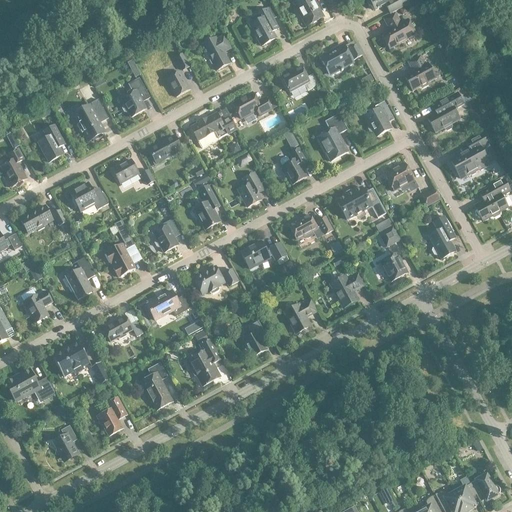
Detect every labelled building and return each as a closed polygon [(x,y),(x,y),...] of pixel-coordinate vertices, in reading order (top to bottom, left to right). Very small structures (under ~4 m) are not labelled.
[(322,18),(312,0),(300,0),(295,3),(299,12),(298,13),(301,19),(303,18),(308,27),(322,18)] [(367,0),(367,3),(369,6),(373,7),(375,11),(377,10),(378,11),(385,7),(385,8),(386,7),(389,14),(389,15),(406,6),(403,0),(367,0)] [(250,26),(262,47),(276,39),(273,33),(278,30),(279,30),(268,9),(257,15),(259,21),(250,26)] [(385,20),(388,27),(387,28),(389,31),(381,35),(389,50),(416,35),(408,21),(401,25),(395,14),(385,20)] [(216,38),(203,45),(207,53),(206,53),(212,65),(213,64),(217,71),(230,65),(223,53),(230,49),(224,37),(217,41),(216,38)] [(322,56),(319,58),(320,61),(319,65),(320,66),(320,65),(324,67),(329,75),(332,76),(341,71),(341,72),(344,71),(343,70),(351,66),(353,62),(352,62),(362,57),(356,45),(349,49),(351,53),(347,52),(343,44),(325,54),(323,53),(322,56)] [(175,58),(182,72),(190,68),(182,54),(175,58)] [(422,56),(421,57),(408,63),(411,69),(410,70),(412,73),(404,77),(413,92),(421,88),(423,88),(426,87),(427,84),(435,80),(422,56)] [(132,62),(128,64),(135,78),(140,76),(132,62)] [(313,75),(307,78),(301,68),(290,74),(291,75),(283,79),(282,78),(290,93),(304,85),(308,92),(319,86),(313,75)] [(190,91),(180,72),(166,80),(177,98),(190,91)] [(370,75),(358,81),(362,88),(374,82),(370,75)] [(126,113),(127,113),(128,112),(132,118),(146,110),(141,102),(142,100),(148,96),(139,79),(128,85),(131,91),(127,93),(127,95),(128,96),(121,100),(125,106),(123,107),(122,109),(124,113),(126,113)] [(96,80),(90,83),(94,89),(99,86),(96,80)] [(469,87),(462,91),(466,97),(473,93),(469,87)] [(240,99),(240,101),(233,105),(241,119),(243,118),(245,119),(252,115),(252,113),(258,110),(261,116),(272,110),(266,99),(259,102),(257,102),(252,94),(245,98),(244,97),(240,99)] [(457,94),(436,105),(432,108),(435,114),(427,118),(435,134),(444,129),(445,131),(448,132),(452,129),(452,127),(451,125),(459,120),(454,110),(463,105),(457,94)] [(108,118),(98,100),(91,104),(92,106),(75,116),(80,124),(78,125),(77,125),(82,135),(83,134),(82,134),(84,133),(89,141),(92,140),(93,142),(102,137),(101,135),(104,133),(98,123),(107,118),(108,118)] [(377,111),(373,113),(365,117),(370,126),(368,127),(368,129),(369,133),(372,133),(374,132),(377,138),(391,130),(387,122),(388,120),(392,117),(384,102),(375,107),(377,111)] [(49,108),(44,111),(47,117),(53,114),(49,108)] [(224,110),(190,128),(198,143),(199,142),(215,133),(219,140),(237,130),(230,118),(229,119),(224,110)] [(330,131),(321,136),(317,138),(331,163),(348,153),(342,141),(341,142),(339,138),(340,138),(339,135),(348,131),(339,115),(325,123),(330,131)] [(38,144),(49,163),(63,156),(60,149),(65,146),(65,145),(55,126),(44,133),(47,139),(38,144)] [(511,167),(491,129),(486,132),(493,144),(490,146),(506,176),(511,172),(511,167)] [(460,156),(450,162),(460,179),(469,174),(472,176),(476,174),(476,170),(488,164),(480,150),(492,143),(486,133),(466,144),(470,151),(467,152),(467,154),(461,157),(460,156)] [(181,150),(174,137),(149,151),(156,164),(181,150)] [(10,143),(10,145),(12,150),(18,147),(15,140),(10,143)] [(236,144),(229,147),(233,154),(240,151),(236,144)] [(285,158),(281,160),(280,163),(284,170),(282,170),(282,172),(284,176),(285,176),(287,175),(293,186),(307,178),(301,166),(306,163),(299,149),(290,154),(293,161),(290,163),(288,159),(285,158)] [(7,156),(10,162),(1,167),(2,168),(2,167),(6,174),(3,176),(10,188),(12,187),(13,188),(27,180),(18,164),(24,161),(18,150),(7,156)] [(139,175),(139,176),(140,177),(131,161),(112,171),(120,185),(139,175)] [(405,164),(397,169),(384,176),(394,192),(414,181),(405,164)] [(201,170),(194,173),(197,178),(204,174),(201,170)] [(154,182),(148,171),(141,175),(147,186),(154,182)] [(254,174),(248,177),(242,180),(244,184),(243,184),(242,186),(243,188),(238,191),(241,196),(240,198),(242,202),(244,202),(248,208),(261,201),(257,194),(257,191),(262,189),(254,174)] [(205,176),(198,180),(200,184),(208,180),(205,176)] [(504,180),(485,191),(478,195),(483,203),(475,207),(477,211),(476,214),(478,217),(480,218),(483,222),(490,218),(494,219),(500,216),(501,212),(507,208),(502,198),(503,196),(510,192),(504,180)] [(95,206),(97,211),(108,205),(101,191),(94,194),(88,184),(70,194),(73,199),(72,200),(71,202),(74,208),(76,209),(78,208),(81,213),(95,206)] [(199,192),(206,204),(194,211),(205,231),(221,223),(214,211),(220,208),(208,187),(199,192)] [(374,193),(367,196),(366,197),(361,188),(337,202),(347,221),(355,216),(356,217),(356,216),(363,212),(363,213),(364,213),(364,212),(371,208),(378,219),(386,214),(374,193)] [(441,200),(436,191),(423,198),(429,207),(441,200)] [(158,204),(162,212),(167,209),(163,201),(158,204)] [(46,207),(20,221),(28,235),(37,229),(38,232),(45,228),(43,226),(53,221),(46,207)] [(60,211),(53,215),(60,227),(67,223),(60,211)] [(310,216),(303,220),(289,228),(296,241),(304,237),(305,238),(307,239),(308,239),(312,237),(313,236),(313,234),(312,232),(317,229),(320,227),(325,236),(332,232),(325,218),(318,222),(319,224),(315,226),(310,216)] [(432,249),(432,251),(434,255),(436,256),(439,255),(441,260),(455,252),(451,244),(457,240),(445,217),(433,224),(438,232),(429,237),(435,248),(432,249)] [(157,247),(159,248),(161,247),(164,254),(178,246),(173,237),(174,236),(179,233),(172,220),(159,227),(158,229),(159,231),(154,234),(157,241),(155,242),(155,244),(157,247)] [(389,220),(384,223),(388,229),(393,226),(389,220)] [(393,227),(379,235),(386,248),(400,241),(393,227)] [(7,248),(11,246),(15,252),(22,248),(15,235),(8,239),(8,240),(4,242),(0,234),(0,252),(8,248),(7,248)] [(261,243),(253,247),(241,254),(249,270),(270,258),(269,258),(273,256),(276,262),(287,256),(280,244),(269,250),(270,251),(267,253),(261,243)] [(338,243),(331,247),(336,255),(343,252),(338,243)] [(105,255),(111,264),(112,263),(115,268),(113,269),(118,278),(120,277),(120,278),(135,270),(122,245),(107,253),(107,254),(105,255)] [(346,252),(340,256),(343,262),(350,259),(346,252)] [(402,263),(397,254),(380,263),(391,283),(408,274),(404,267),(403,267),(401,263),(402,263)] [(80,270),(68,276),(65,278),(69,286),(68,286),(71,293),(73,292),(78,302),(78,301),(87,296),(86,294),(92,291),(93,293),(94,293),(87,281),(96,276),(96,277),(97,277),(86,258),(76,263),(76,264),(77,263),(80,270)] [(30,261),(21,266),(25,273),(34,269),(30,261)] [(225,283),(226,283),(226,282),(229,288),(238,283),(232,270),(222,275),(223,276),(221,277),(216,268),(194,280),(202,296),(208,293),(209,294),(210,294),(211,295),(212,295),(214,295),(218,293),(219,292),(219,290),(219,289),(221,288),(221,287),(226,284),(225,283)] [(315,271),(309,274),(312,279),(317,276),(315,271)] [(345,277),(331,285),(344,309),(358,301),(353,292),(356,290),(357,291),(365,286),(359,275),(347,281),(345,277)] [(37,297),(37,296),(24,303),(35,324),(48,317),(44,308),(53,303),(46,292),(37,297)] [(172,292),(164,296),(146,306),(150,313),(151,315),(151,314),(155,321),(173,312),(175,317),(191,308),(185,296),(177,301),(172,292)] [(300,307),(299,305),(284,313),(296,335),(311,327),(306,318),(318,312),(312,301),(300,307)] [(0,343),(8,339),(4,332),(4,330),(10,327),(0,308),(0,343)] [(136,322),(130,326),(126,317),(117,322),(117,323),(112,326),(112,325),(103,329),(110,343),(118,339),(119,341),(126,337),(125,335),(133,331),(137,338),(143,335),(136,322)] [(247,347),(246,348),(246,349),(246,351),(247,352),(249,353),(250,353),(253,358),(267,351),(261,340),(266,337),(258,323),(249,328),(253,336),(244,341),(247,346),(247,347)] [(211,340),(201,345),(198,347),(202,353),(187,361),(195,377),(196,376),(203,388),(220,378),(213,365),(222,360),(211,340)] [(286,342),(278,347),(281,352),(289,348),(286,342)] [(61,352),(52,357),(64,378),(73,373),(74,375),(81,371),(80,369),(90,364),(78,343),(69,348),(68,345),(67,346),(69,350),(63,353),(61,349),(60,350),(61,352)] [(100,363),(91,368),(101,385),(110,381),(100,363)] [(161,382),(162,381),(168,378),(160,364),(148,370),(152,377),(141,383),(146,393),(145,393),(150,402),(151,402),(157,411),(172,403),(161,382)] [(22,373),(5,383),(16,403),(38,391),(43,402),(57,394),(48,379),(37,384),(29,370),(22,373)] [(108,404),(111,410),(96,418),(100,425),(102,424),(109,437),(123,430),(118,421),(127,416),(117,399),(108,404)] [(60,439),(60,441),(53,444),(56,450),(54,456),(60,457),(63,463),(70,459),(72,460),(72,457),(78,454),(72,444),(77,441),(70,427),(61,431),(65,438),(62,439),(60,439)] [(456,432),(459,437),(465,434),(462,429),(456,432)] [(477,439),(472,441),(478,452),(483,449),(477,439)] [(487,476),(470,485),(480,503),(486,500),(487,502),(498,496),(499,495),(500,494),(500,493),(500,492),(500,491),(500,490),(499,489),(499,488),(498,487),(497,487),(496,487),(495,487),(494,487),(493,487),(487,476)] [(480,503),(470,485),(455,493),(464,511),(468,511),(476,508),(471,499),(476,496),(480,503)] [(451,511),(464,511),(455,493),(448,497),(446,495),(443,493),(441,493),(438,494),(435,495),(443,511),(446,511),(450,510),(451,511)] [(427,508),(419,511),(440,511),(432,497),(429,498),(427,500),(426,503),(426,506),(427,508)]
